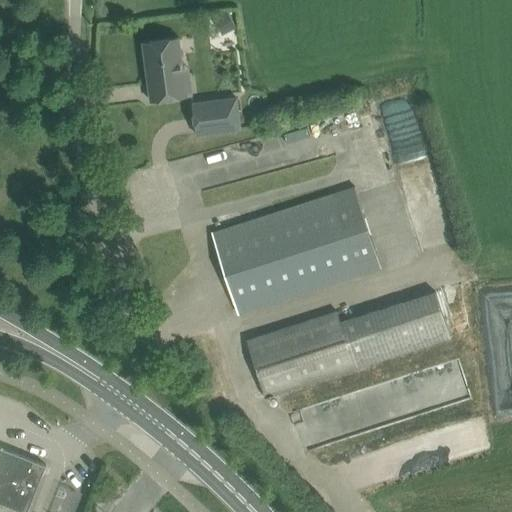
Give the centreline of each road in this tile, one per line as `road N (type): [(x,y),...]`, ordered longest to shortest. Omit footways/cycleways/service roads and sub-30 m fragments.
road 1 (unclassified): [(143,341),(81,145),(75,0)]
road 2 (secondary): [(249,511),(56,353)]
